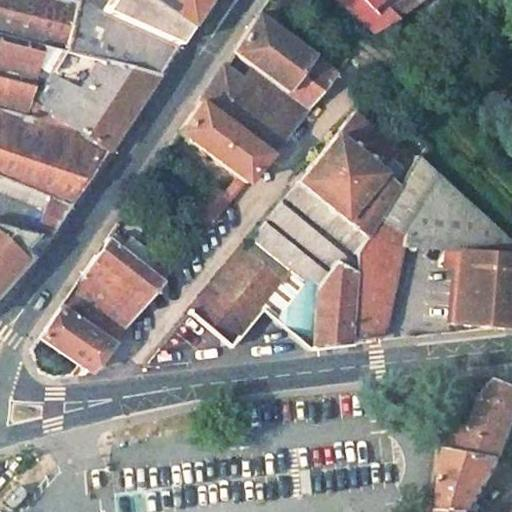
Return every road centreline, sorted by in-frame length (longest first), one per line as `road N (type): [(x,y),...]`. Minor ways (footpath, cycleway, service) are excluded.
road 1 (secondary): [(0,405),(69,409),(511,348)]
road 2 (unknown): [(345,84),(69,409)]
road 3 (secondary): [(232,0),(0,341)]
